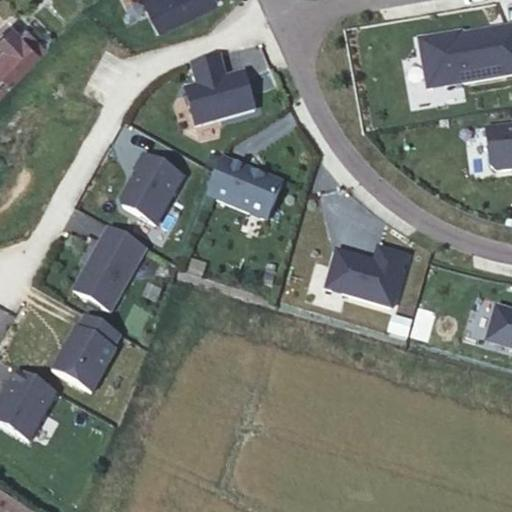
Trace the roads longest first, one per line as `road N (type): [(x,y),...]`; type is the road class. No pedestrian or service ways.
road 1 (residential): [(282,14),(125,76),(0,283)]
road 2 (residential): [(511,253),(415,220),(338,145),(282,14)]
